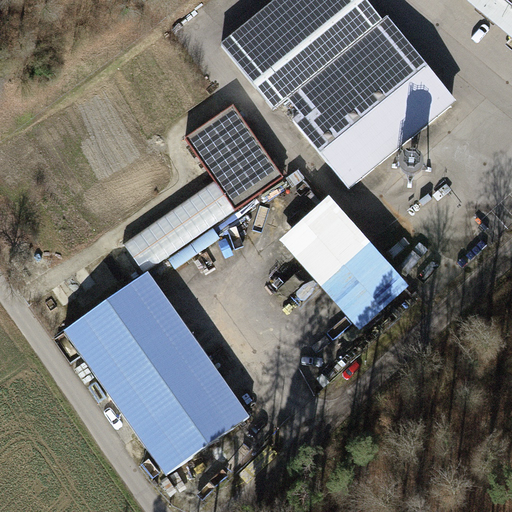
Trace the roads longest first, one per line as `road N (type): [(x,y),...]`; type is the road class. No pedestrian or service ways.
road 1 (unclassified): [(511,247),(233,511)]
road 2 (unclassified): [(160,511),(0,287)]
